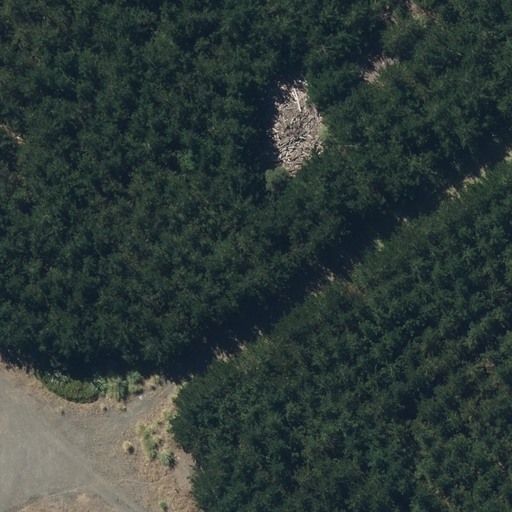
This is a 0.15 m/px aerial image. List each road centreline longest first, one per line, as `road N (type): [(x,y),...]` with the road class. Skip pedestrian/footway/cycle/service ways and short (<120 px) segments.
road 1 (track): [(10,511),(511,160)]
road 2 (track): [(0,400),(69,476),(116,511)]
